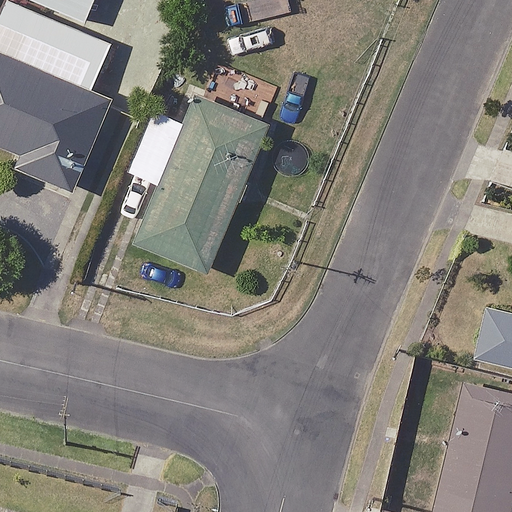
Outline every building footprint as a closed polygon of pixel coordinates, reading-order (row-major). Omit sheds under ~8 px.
[(94,0),(46,0),(88,17),(94,0)] [(266,0),(237,0),(262,10),(266,0)] [(121,71),(0,21),(0,137),(23,147),(18,161),(75,184),(121,71)] [(322,81),(297,71),(277,125),(302,135),(322,81)] [(270,118),(197,88),(186,115),(156,103),(130,166),(162,179),(138,237),(209,266),(270,118)] [(511,305),(487,299),(475,349),(511,358),(511,305)] [(511,378),(469,368),(433,511),(508,511),(511,496),(511,378)]
